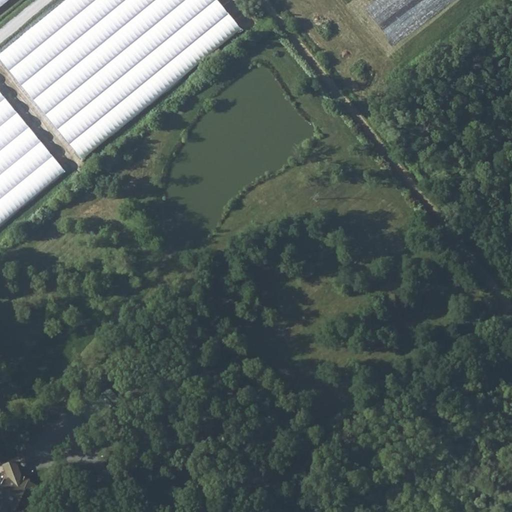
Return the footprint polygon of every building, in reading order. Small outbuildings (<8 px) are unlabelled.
[(242,30),(216,0),(65,0),(0,54),(0,55),(86,159),(242,30)] [(0,0),(0,8),(9,0),(0,0)] [(0,226),(66,173),(0,92),(0,226)] [(134,174),(145,164),(121,138),(110,148),(134,174)] [(156,211),(164,203),(155,194),(146,202),(156,211)] [(18,479),(19,476),(11,473),(5,486),(0,487),(0,489),(4,500),(2,505),(5,510),(9,511),(15,510),(19,501),(28,504),(37,486),(28,481),(27,483),(18,479)]
